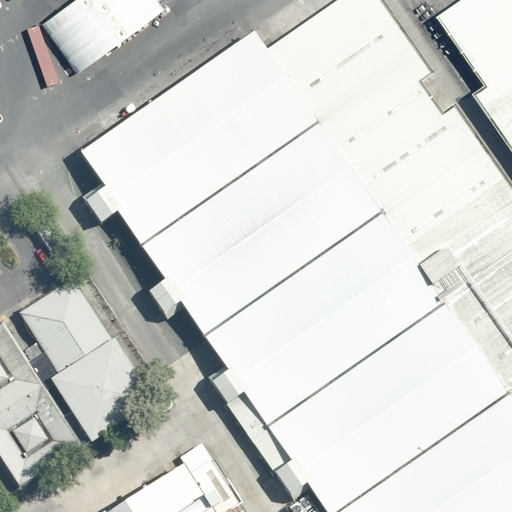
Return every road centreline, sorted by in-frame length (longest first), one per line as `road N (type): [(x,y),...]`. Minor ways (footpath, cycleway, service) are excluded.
road 1 (unknown): [(254,511),(21,138)]
road 2 (unknown): [(21,138),(235,0)]
road 3 (unknown): [(195,418),(64,511)]
